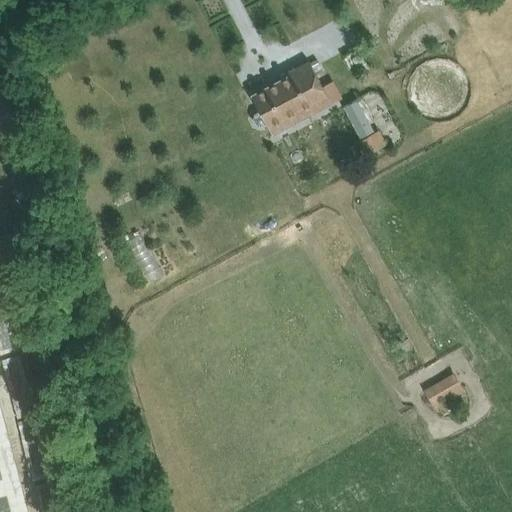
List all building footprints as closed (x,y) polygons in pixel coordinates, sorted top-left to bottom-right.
[(310,62),(313,68),(320,65),(316,58),(310,62)] [(310,62),(309,60),(287,72),(288,75),(251,95),(260,110),(255,113),(253,119),(256,124),(261,126),(267,123),(272,134),(290,124),(285,115),(312,101),(316,110),(331,102),(313,68),(310,62)] [(344,105),(343,105),(361,138),(375,131),(357,98),(344,105)] [(143,238),(134,244),(144,259),(153,253),(143,238)] [(445,422),(465,414),(460,402),(471,398),(464,378),(432,390),(445,422)]
